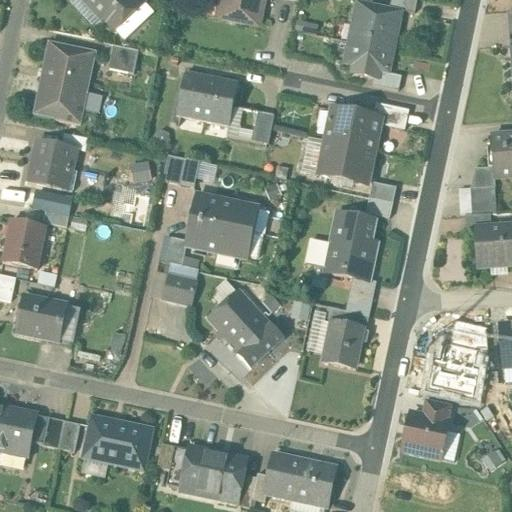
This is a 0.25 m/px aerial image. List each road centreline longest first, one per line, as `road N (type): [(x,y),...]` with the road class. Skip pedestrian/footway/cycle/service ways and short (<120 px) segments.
road 1 (residential): [(0,369),(377,450)]
road 2 (residential): [(475,0),(410,305)]
road 3 (residential): [(410,305),(377,450)]
